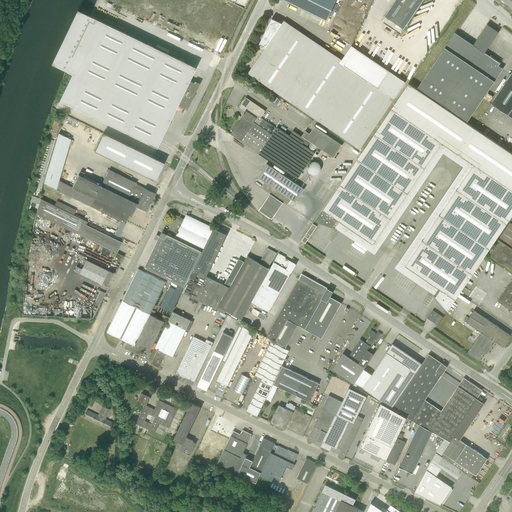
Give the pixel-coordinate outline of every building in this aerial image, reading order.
[(395,0),(384,16),(403,29),(423,0),(395,0)] [(511,0),(494,0),(494,1),(503,8),(511,14),(511,12),(511,0)] [(51,64),(66,71),(92,17),(76,10),(51,64)] [(187,110),(194,95),(199,84),(194,81),(193,83),(189,80),(195,67),(96,19),(92,17),(66,71),(72,74),(59,100),(156,147),(158,143),(161,138),(178,103),(182,106),(182,107),(187,110)] [(348,68),(312,43),(282,23),(272,18),(259,44),(264,46),(262,48),(263,48),(264,46),(265,47),(248,73),(278,93),(348,141),(360,149),(394,99),(348,68)] [(417,87),(467,121),(503,69),(498,65),(499,63),(473,45),(456,33),(455,32),(417,87)] [(511,72),(491,104),(508,116),(511,110),(511,72)] [(408,84),(315,221),(335,228),(340,221),(373,244),(441,143),(458,154),(475,129),(408,84)] [(245,107),(261,118),(266,111),(246,97),(239,107),(243,110),(245,107)] [(259,153),(276,128),(261,118),(245,107),(243,110),(245,111),(244,113),(231,134),(241,141),(259,153)] [(305,131),(301,136),(317,147),(333,158),(342,145),(314,126),(309,134),(305,131)] [(276,128),(259,153),(259,154),(297,180),(315,153),(314,152),(317,147),(301,136),(293,130),(289,136),(277,127),(276,128)] [(511,153),(475,129),(458,154),(473,165),(461,182),(405,265),(438,288),(433,295),(447,311),(511,214),(511,153)] [(125,223),(129,215),(131,216),(136,206),(146,211),(155,193),(135,184),(136,183),(109,169),(101,186),(93,182),(78,174),(72,187),(58,180),(71,139),(58,133),(43,183),(56,189),(122,222),(122,223),(124,224),(125,223)] [(164,162),(103,133),(94,151),(155,181),(164,162)] [(321,169),(321,167),(321,166),(321,165),(320,164),(319,163),(318,162),(317,161),(316,161),(315,161),(313,161),(312,161),(311,162),(310,163),(309,164),(309,165),(308,166),(308,167),(308,168),(309,170),(309,171),(310,172),(311,173),(312,173),(313,174),(315,174),(316,174),(317,173),(318,173),(319,172),(320,171),(321,170),(321,169)] [(262,188),(270,194),(287,206),(291,199),(295,202),(304,189),(266,164),(258,177),(266,182),(262,188)] [(36,215),(78,235),(83,225),(83,223),(84,221),(41,200),(36,215)] [(202,251),(214,228),(186,214),(184,219),(176,215),(169,229),(177,233),(175,238),(202,251)] [(511,223),(510,222),(499,237),(506,242),(511,246),(511,223)] [(114,236),(119,238),(125,225),(120,223),(114,236)] [(301,241),(305,243),(317,226),(313,224),(301,241)] [(83,225),(78,235),(117,254),(122,244),(101,234),(88,227),(83,225)] [(88,227),(101,234),(102,231),(89,225),(88,227)] [(193,270),(185,287),(182,292),(200,301),(195,312),(197,313),(203,302),(218,310),(219,307),(244,262),(238,258),(223,284),(206,276),(227,234),(214,228),(202,251),(193,270)] [(193,270),(202,251),(175,238),(162,231),(159,237),(162,239),(159,245),(156,243),(153,249),(153,250),(150,257),(148,261),(145,267),(185,287),(193,270)] [(511,267),(511,249),(497,240),(487,255),(501,264),(506,264),(511,267)] [(276,253),(267,248),(259,263),(247,256),(219,307),(241,319),(270,269),(269,268),(268,268),(276,253)] [(270,269),(251,302),(269,312),(291,272),(296,264),(295,263),(295,264),(292,262),(292,261),(291,262),(285,258),(285,257),(278,254),(279,253),(278,253),(270,269)] [(79,273),(101,284),(106,287),(113,273),(108,271),(85,260),(79,273)] [(123,301),(150,314),(166,283),(139,269),(123,301)] [(305,329),(321,338),(339,307),(337,301),(329,296),(324,293),(327,288),(302,274),(287,299),(279,314),(266,337),(275,342),(286,348),(298,326),(305,329)] [(511,280),(497,301),(511,310),(511,280)] [(470,296),(479,303),(487,291),(478,285),(470,296)] [(101,302),(105,292),(100,290),(96,300),(101,302)] [(137,342),(145,346),(150,349),(164,321),(150,314),(123,301),(107,332),(127,342),(135,346),(137,342)] [(264,320),(266,316),(253,309),(251,313),(264,320)] [(432,310),(427,318),(437,325),(442,317),(432,310)] [(481,332),(495,342),(503,347),(511,335),(474,310),(466,322),(481,332)] [(158,349),(150,364),(159,368),(166,353),(173,357),(191,320),(173,312),(171,315),(155,348),(158,349)] [(217,334),(218,331),(219,332),(221,327),(215,324),(212,332),(217,334)] [(233,337),(221,360),(225,363),(217,380),(220,382),(215,394),(222,397),(253,332),(239,325),(233,337)] [(375,333),(375,332),(370,329),(368,333),(370,335),(369,336),(370,337),(369,338),(368,338),(367,340),(367,341),(366,341),(365,343),(360,339),(350,355),(356,359),(359,361),(360,362),(363,363),(373,348),(372,347),(381,334),(378,332),(376,334),(375,333)] [(221,360),(233,337),(223,332),(214,350),(196,386),(206,391),(221,360)] [(495,342),(481,332),(467,353),(480,361),(481,360),(482,359),(483,357),(484,356),(485,353),(487,354),(495,342)] [(194,382),(212,345),(194,336),(176,373),(175,373),(181,376),(182,376),(194,382)] [(135,346),(127,342),(124,348),(139,355),(141,351),(142,352),(145,346),(137,342),(135,346)] [(262,378),(246,411),(257,416),(273,384),(289,350),(271,342),(255,375),(262,378)] [(403,364),(379,399),(392,408),(416,372),(410,368),(416,359),(392,343),(386,352),(387,352),(403,364)] [(403,364),(387,352),(371,375),(363,388),(379,399),(403,364)] [(343,353),(332,369),(354,384),(365,367),(343,353)] [(432,432),(438,436),(448,441),(452,435),(482,390),(463,378),(441,411),(425,400),(447,367),(428,354),(416,372),(392,408),(391,409),(406,417),(419,424),(432,432)] [(310,402),(318,383),(282,366),(273,384),(310,402)] [(240,393),(243,394),(251,378),(241,374),(233,390),(240,393)] [(336,449),(343,433),(348,424),(349,421),(353,424),(357,415),(367,396),(349,387),(342,402),(336,415),(320,446),(321,447),(330,451),(332,447),(336,449)] [(142,393),(138,400),(147,404),(150,397),(142,393)] [(240,393),(239,396),(240,396),(238,399),(237,398),(236,400),(241,403),(244,395),(243,394),(240,393)] [(307,440),(320,446),(336,415),(342,402),(329,395),(307,440)] [(168,427),(176,409),(159,401),(155,411),(145,406),(137,424),(155,433),(159,423),(168,427)] [(191,403),(173,440),(182,444),(180,449),(184,451),(183,452),(190,455),(196,443),(191,440),(191,439),(186,437),(200,407),(191,403)] [(406,418),(381,403),(365,434),(367,434),(361,448),(386,460),(396,438),(406,418)] [(285,429),(286,427),(293,411),(279,404),(270,422),(285,429)] [(114,423),(105,419),(110,409),(103,406),(98,415),(87,410),(83,417),(110,430),(114,423)] [(293,411),(286,427),(303,436),(312,417),(295,408),(293,411)] [(344,458),(363,419),(357,415),(353,424),(352,426),(348,435),(338,455),(344,458)] [(432,432),(419,424),(399,467),(412,473),(432,432)] [(246,455),(243,454),(251,436),(250,436),(251,434),(243,430),(241,434),(233,430),(218,463),(238,473),(245,458),(246,455)] [(508,441),(511,436),(507,433),(503,438),(508,441)] [(440,456),(442,457),(463,471),(471,477),(473,474),(476,475),(487,458),(452,435),(448,441),(444,448),(445,449),(440,456)] [(264,438),(260,444),(252,461),(249,467),(260,472),(272,450),(274,444),(275,443),(264,438)] [(396,438),(386,460),(395,465),(406,442),(396,438)] [(261,472),(259,475),(272,481),(274,477),(280,480),(286,466),(292,469),(295,464),(293,463),(298,454),(288,449),(287,451),(274,444),(272,450),(260,472),(261,472)] [(457,479),(463,471),(442,457),(440,456),(435,453),(414,492),(440,504),(444,498),(446,499),(449,494),(447,493),(452,487),(436,476),(441,468),(446,472),(445,474),(449,476),(450,474),(457,479)] [(261,472),(260,472),(249,467),(252,461),(245,458),(238,473),(256,482),(259,475),(261,472)] [(310,460),(306,458),(296,478),(307,484),(317,464),(310,460)] [(314,507),(311,511),(362,511),(364,511),(353,505),(356,499),(325,484),(315,505),(316,505),(315,507),(314,507)] [(381,509),(371,502),(365,511),(400,511),(390,505),(387,510),(382,507),(381,509)]
